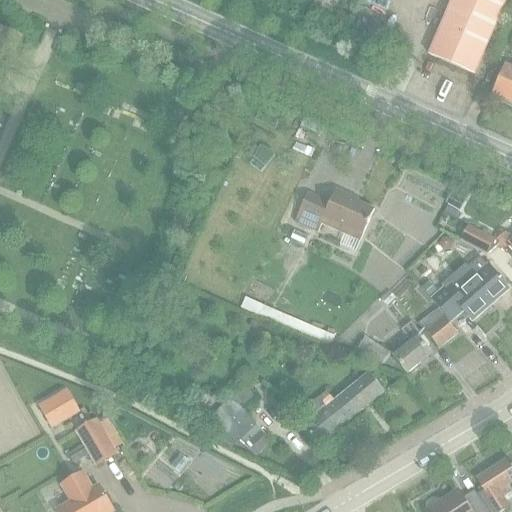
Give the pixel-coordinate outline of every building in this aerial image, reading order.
[(474,75),(506,0),(452,0),(429,55),(474,75)] [(0,61),(8,65),(22,36),(1,27),(0,29),(0,61)] [(511,68),(505,65),(492,96),(511,104),(511,68)] [(307,194),(295,222),(318,233),(322,224),(360,241),(374,210),(349,199),(350,196),(336,190),(330,203),(307,194)] [(511,260),(511,242),(504,233),(496,240),(468,226),(461,241),(488,255),(498,246),(511,260)] [(472,320),(508,290),(487,266),(452,297),(444,288),(431,299),(452,323),(465,311),(472,320)] [(260,306),(245,298),(241,308),(256,315),(260,306)] [(334,337),(264,306),(260,314),(331,345),(334,337)] [(434,352),(457,334),(437,309),(419,324),(435,345),(431,348),(434,352)] [(407,373),(429,355),(417,339),(421,336),(411,322),(401,331),(411,343),(394,357),(407,373)] [(382,364),(390,353),(365,336),(358,348),(382,364)] [(350,353),(354,343),(340,337),(336,347),(350,353)] [(317,446),(383,392),(368,373),(302,427),(317,446)] [(39,407),(52,428),(79,412),(67,391),(39,407)] [(253,426),(240,410),(224,424),(237,440),(253,426)] [(121,441),(105,414),(77,431),(97,465),(117,453),(113,446),(121,441)] [(511,466),(510,463),(479,481),(486,492),(481,494),(492,511),(500,511),(510,507),(504,496),(511,491),(511,490),(508,485),(511,482),(511,466)] [(56,510),(56,511),(113,511),(98,485),(93,489),(83,473),(61,486),(70,502),(56,510)] [(429,511),(488,511),(476,492),(464,500),(460,493),(429,511)]
